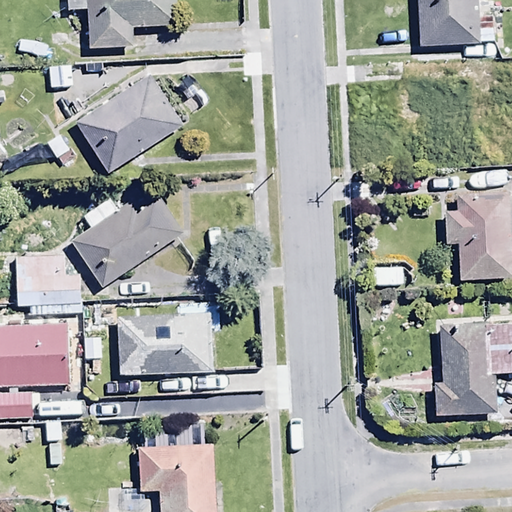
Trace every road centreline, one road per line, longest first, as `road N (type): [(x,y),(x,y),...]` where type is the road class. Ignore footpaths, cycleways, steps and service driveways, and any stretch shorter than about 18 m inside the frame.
road 1 (residential): [(296,0),(324,477)]
road 2 (residential): [(511,468),(324,477)]
